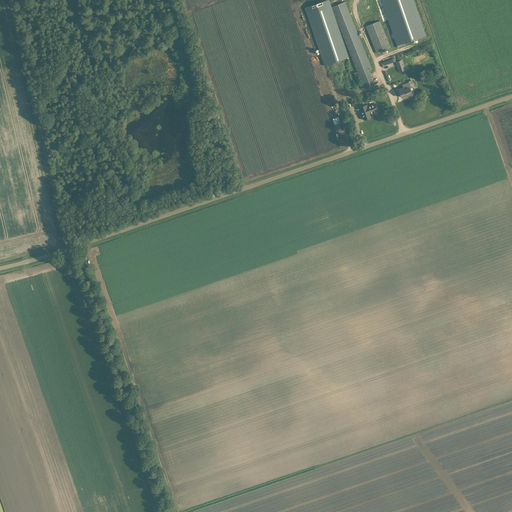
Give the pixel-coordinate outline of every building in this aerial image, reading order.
[(332,7),(329,0),(324,0),(305,7),(324,63),(348,55),(332,7)] [(382,0),(398,44),(426,35),(414,0),(382,0)] [(332,7),(352,60),(364,89),(375,85),(369,70),(372,68),(346,2),(332,7)] [(366,26),(376,53),(391,48),(380,21),(366,26)] [(406,70),(404,64),(402,60),(396,62),(399,72),(406,70)] [(413,95),(410,88),(411,88),(409,82),(403,85),(404,88),(399,90),(402,97),(406,96),(407,97),(413,95)] [(360,107),(362,114),(364,120),(365,120),(371,117),(370,114),(378,111),(376,104),(373,105),(368,106),(367,104),(360,107)]
